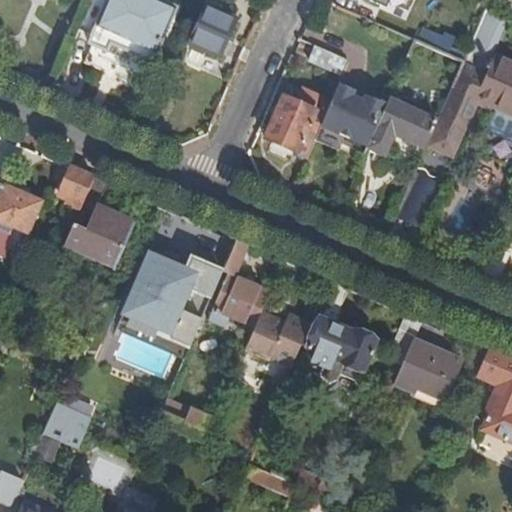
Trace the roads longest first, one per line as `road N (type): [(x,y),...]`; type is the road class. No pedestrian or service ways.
road 1 (residential): [(511,323),(208,194)]
road 2 (residential): [(208,194),(0,102)]
road 3 (residential): [(295,0),(208,194)]
